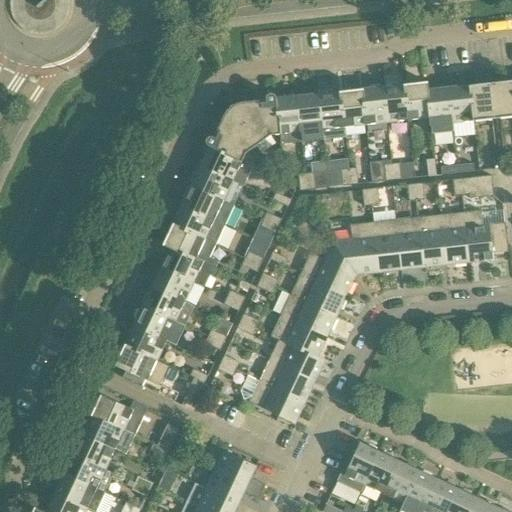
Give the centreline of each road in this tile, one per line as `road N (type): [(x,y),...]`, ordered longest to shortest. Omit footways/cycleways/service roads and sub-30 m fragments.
road 1 (residential): [(59,359),(206,83),(224,72),(369,56),(420,36),(511,25)]
road 2 (residential): [(511,282),(400,290),(375,303),(298,473)]
road 3 (residential): [(298,473),(59,359)]
road 4 (residential): [(5,511),(18,449),(59,359)]
